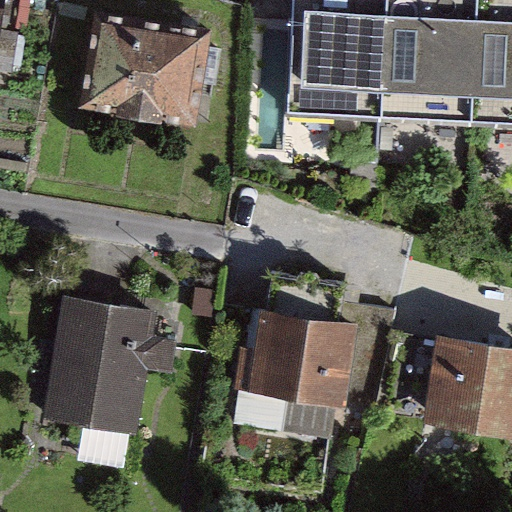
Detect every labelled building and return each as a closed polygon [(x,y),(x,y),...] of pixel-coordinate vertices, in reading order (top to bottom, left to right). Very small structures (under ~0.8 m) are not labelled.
[(369,124),(371,0),(283,0),(284,123),(369,124)] [(456,125),(458,0),(371,0),(369,124),(456,125)] [(511,126),(511,0),(458,0),(456,125),(511,126)] [(187,125),(202,35),(89,17),(74,106),(187,125)] [(160,316),(64,299),(44,412),(140,429),(160,316)] [(350,321),(255,306),(241,389),(282,396),(276,432),(311,437),(317,396),(340,399),(348,341),(350,321)] [(391,348),(348,341),(340,399),(382,405),(391,348)] [(440,356),(391,348),(382,405),(511,426),(511,353),(442,342),(440,356)]
